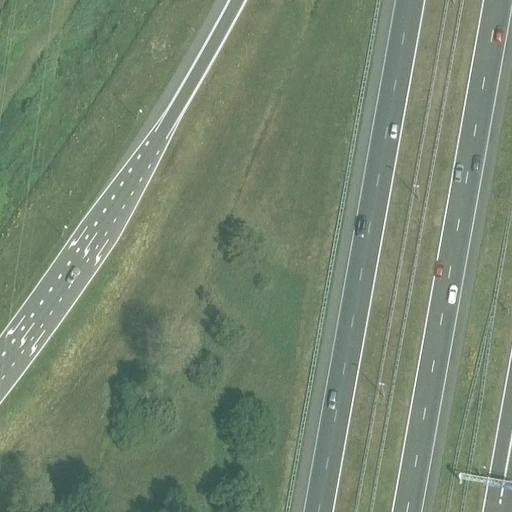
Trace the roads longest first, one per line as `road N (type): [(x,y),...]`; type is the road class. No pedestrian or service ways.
road 1 (motorway): [(408,511),(500,0)]
road 2 (motorway): [(410,0),(319,511)]
road 3 (motorway): [(239,0),(118,208),(0,373)]
